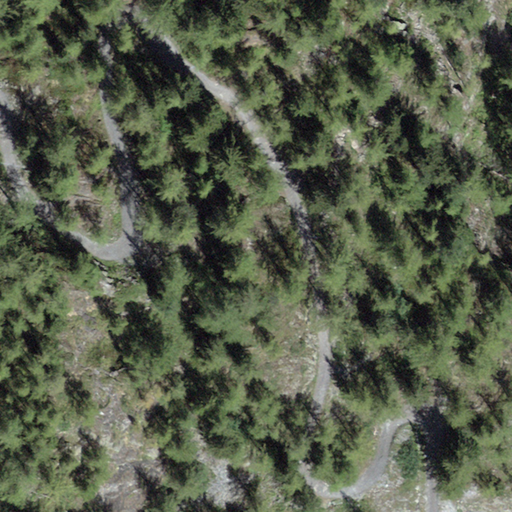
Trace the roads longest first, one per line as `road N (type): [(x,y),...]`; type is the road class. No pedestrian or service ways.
road 1 (track): [(0,118),(15,181),(59,228),(101,253),(121,244),(128,224),(101,75),(109,44),(137,37),(156,44),(266,165)]
road 2 (track): [(409,511),(404,431),(389,415),(373,422),(344,488),(306,486),(299,440),(311,335),(288,211),(266,165)]
